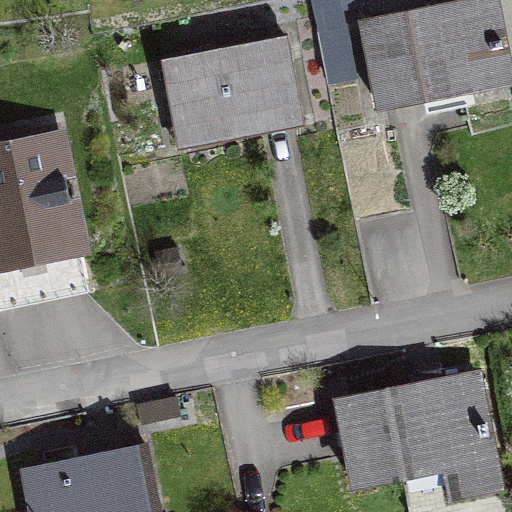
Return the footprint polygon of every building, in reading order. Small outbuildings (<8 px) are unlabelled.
[(464,93),(509,84),(492,0),(468,0),(364,21),(381,109),(426,100),(423,86),(461,79),(464,93)] [(177,134),(299,111),(284,36),(162,59),(177,134)] [(0,263),(78,247),(55,135),(0,145),(0,263)] [(339,398),(356,487),(405,477),(401,458),(440,451),(449,499),(498,490),(476,372),(339,398)] [(27,468),(36,511),(159,511),(145,444),(27,468)]
